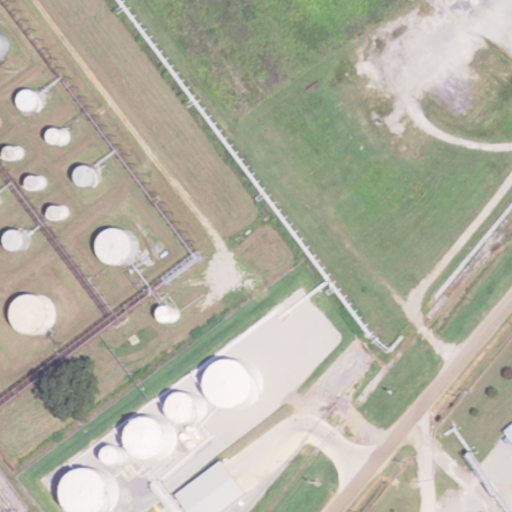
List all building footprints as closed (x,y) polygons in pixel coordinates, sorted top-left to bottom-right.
[(41,110),(39,90),(24,92),(27,112),(41,110)] [(64,128),(54,131),(58,145),(68,142),(64,128)] [(98,166),(83,166),(83,187),(98,187),(98,166)] [(33,189),(44,189),(44,177),(33,177),(33,189)] [(16,249),(28,247),(24,229),(12,232),(16,249)] [(109,229),(109,264),(128,264),(128,229),(109,229)] [(19,304),(33,333),(53,323),(39,294),(19,304)]
